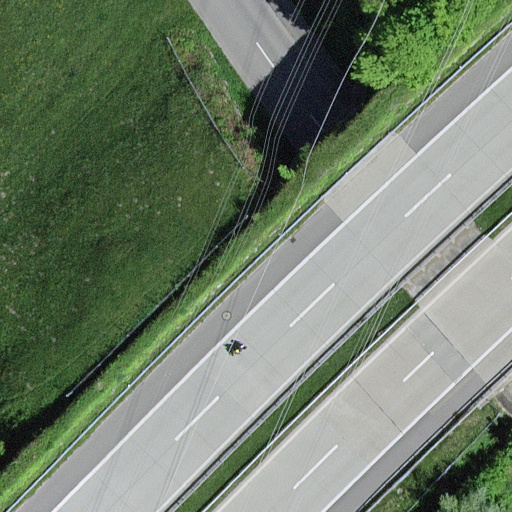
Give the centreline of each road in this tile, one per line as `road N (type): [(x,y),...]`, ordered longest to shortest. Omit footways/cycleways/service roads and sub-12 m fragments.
road 1 (motorway): [(511,115),(104,511)]
road 2 (secondary): [(511,345),(330,142),(227,0)]
road 3 (motorway): [(279,511),(511,280)]
